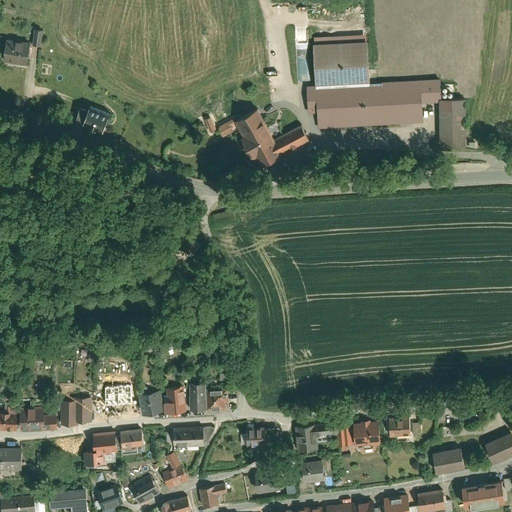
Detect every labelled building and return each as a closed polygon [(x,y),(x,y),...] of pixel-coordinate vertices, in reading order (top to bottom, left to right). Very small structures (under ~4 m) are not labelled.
[(32,30),(30,46),(38,47),(40,31),(32,30)] [(366,38),(314,40),(316,90),(368,88),(366,38)] [(29,44),(6,40),(2,64),(25,68),(29,44)] [(406,119),(437,119),(437,153),(464,153),(464,105),(464,100),(437,100),(437,90),(406,90),(406,119)] [(381,100),(310,103),(311,133),(366,130),(367,136),(383,135),(381,100)] [(110,116),(90,108),(87,113),(83,125),(82,127),(102,135),(110,116)] [(255,108),(216,129),(221,138),(236,129),(240,137),(237,138),(246,155),(249,153),(257,169),(308,142),(299,125),(271,140),(255,108)] [(83,125),(87,113),(78,109),(73,121),(83,125)] [(212,117),(206,119),(211,132),(216,130),(212,117)] [(235,207),(216,213),(219,225),(238,220),(235,207)] [(202,249),(195,241),(183,253),(190,260),(202,249)] [(189,374),(190,401),(205,401),(205,383),(204,373),(189,374)] [(163,391),(164,403),(185,402),(183,378),(165,379),(166,391),(163,391)] [(205,383),(205,401),(226,400),(226,383),(221,383),(221,379),(208,380),(208,383),(205,383)] [(137,385),(141,406),(163,401),(159,381),(137,385)] [(101,400),(101,411),(135,410),(134,392),(126,392),(125,386),(106,387),(107,400),(101,400)] [(60,393),(60,417),(78,417),(78,413),(92,413),(92,390),(74,390),(74,393),(60,393)] [(0,403),(0,421),(16,421),(16,397),(7,397),(7,403),(0,403)] [(20,401),(21,422),(56,420),(56,406),(43,407),(42,400),(20,401)] [(408,407),(386,409),(388,427),(409,425),(408,407)] [(379,435),(376,411),(370,412),(369,411),(359,411),(360,413),(352,414),(352,418),(353,422),(354,434),(369,433),(369,436),(379,435)] [(338,427),(337,418),(336,414),(293,418),(294,432),(298,431),(299,439),(316,437),(316,432),(331,431),(330,428),(338,427)] [(203,415),(173,416),(173,437),(188,437),(188,441),(200,440),(200,434),(203,434),(203,431),(205,431),(214,419),(214,417),(203,417),(203,415)] [(264,415),(244,416),(245,435),(265,434),(265,430),(271,430),(270,420),(264,421),(264,415)] [(349,417),(343,418),(344,434),(351,434),(350,423),(353,422),(352,418),(349,418),(349,417)] [(119,424),(115,425),(116,439),(121,438),(121,443),(144,440),(141,418),(119,421),(119,424)] [(114,439),(116,439),(115,425),(114,421),(92,424),(93,437),(82,439),(84,454),(115,450),(114,439)] [(492,453),(511,443),(511,428),(508,421),(483,433),(492,453)] [(20,436),(0,436),(0,459),(20,459),(20,436)] [(463,459),(459,437),(431,441),(435,463),(463,459)] [(166,445),(172,457),(186,451),(182,441),(174,442),(166,445)] [(321,458),(320,451),(301,454),(301,459),(299,459),(300,468),(303,468),(303,474),(323,471),(322,466),(325,466),(324,458),(321,458)] [(180,456),(162,463),(168,481),(187,474),(186,471),(192,469),(189,463),(184,465),(180,456)] [(256,483),(279,480),(276,460),(253,463),(256,483)] [(151,468),(149,465),(129,475),(139,494),(159,485),(156,479),(159,477),(154,467),(151,468)] [(511,468),(500,471),(502,483),(511,481),(511,468)] [(127,469),(120,472),(124,484),(131,481),(129,475),(127,469)] [(500,471),(460,477),(464,498),(504,492),(502,483),(500,471)] [(117,474),(96,481),(103,503),(124,496),(117,474)] [(224,475),(198,480),(201,497),(217,494),(216,486),(226,484),(224,475)] [(87,511),(85,480),(48,482),(49,500),(71,499),(71,511),(87,511)] [(442,480),(416,483),(419,502),(443,499),(444,498),(443,492),(445,492),(445,491),(444,486),(442,486),(442,480)] [(34,511),(35,511),(35,507),(45,506),(44,488),(41,488),(41,485),(34,485),(34,487),(4,489),(0,489),(0,511),(34,511)] [(407,485),(382,489),(385,511),(392,511),(410,510),(407,485)] [(186,487),(159,494),(163,509),(190,502),(186,487)] [(445,492),(443,492),(444,498),(443,499),(443,503),(451,502),(449,490),(445,491),(445,492)] [(372,491),(350,493),(351,506),(357,505),(357,511),(374,511),(373,498),(372,491)] [(350,493),(325,496),(326,511),(346,511),(352,511),(351,506),(350,493)] [(295,511),(322,511),(321,498),(294,500),(295,502),(295,511)] [(290,501),(270,502),(270,511),(290,511),(290,502),(290,501)]
